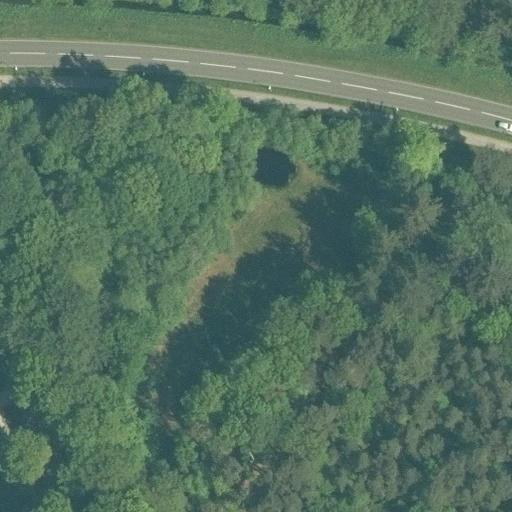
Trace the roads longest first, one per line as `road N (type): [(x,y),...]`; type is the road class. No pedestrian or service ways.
road 1 (secondary): [(0,55),(224,68),(511,123)]
road 2 (track): [(65,511),(0,353)]
